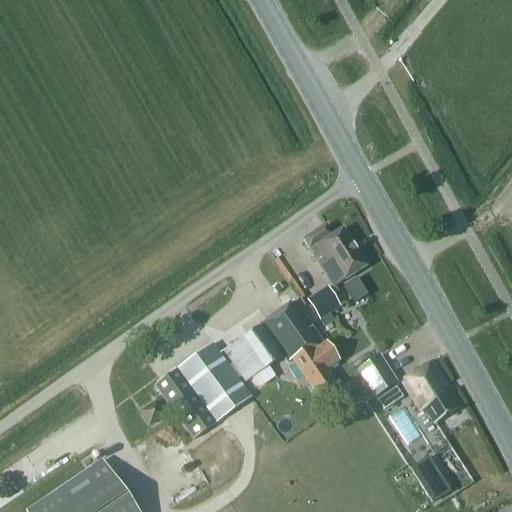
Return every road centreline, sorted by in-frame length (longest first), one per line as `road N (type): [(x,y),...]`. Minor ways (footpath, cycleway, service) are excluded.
road 1 (unclassified): [(0,426),(360,177)]
road 2 (primary): [(511,447),(360,177)]
road 3 (primary): [(360,177),(260,0)]
